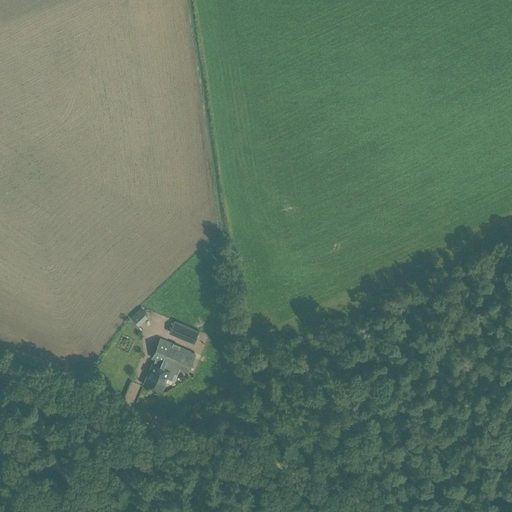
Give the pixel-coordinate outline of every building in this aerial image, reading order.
[(134,306),(124,317),(133,325),(143,315),(134,306)] [(169,316),(164,329),(183,336),(188,323),(169,316)] [(194,342),(199,331),(195,330),(190,341),(194,342)] [(186,373),(187,373),(195,353),(160,338),(152,358),(155,359),(153,364),(152,363),(144,383),(161,390),(162,388),(163,388),(165,383),(164,383),(166,378),(171,381),(175,374),(176,375),(179,370),(186,373)] [(121,393),(127,395),(130,385),(124,383),(121,393)]
